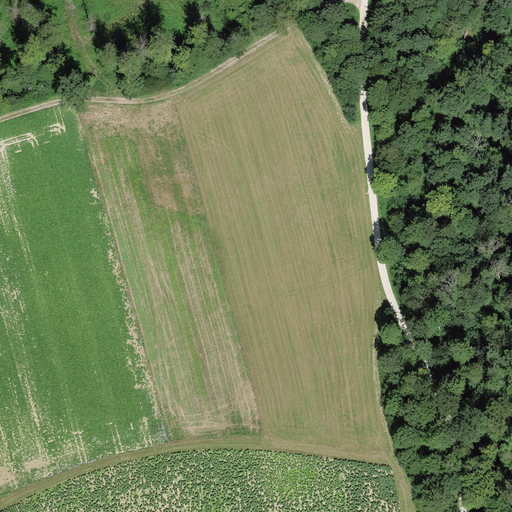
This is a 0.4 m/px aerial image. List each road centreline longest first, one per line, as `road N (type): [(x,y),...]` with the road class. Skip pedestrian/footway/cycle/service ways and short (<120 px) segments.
road 1 (track): [(359,2),(362,133),(380,273),(445,410),(463,467),(464,511)]
road 2 (track): [(411,464),(315,447),(171,447),(61,476),(0,508)]
road 3 (track): [(0,120),(74,100),(113,104),(177,90),(333,2),(359,2)]
